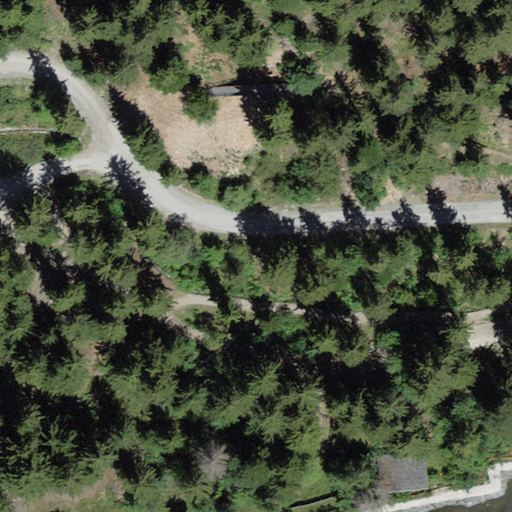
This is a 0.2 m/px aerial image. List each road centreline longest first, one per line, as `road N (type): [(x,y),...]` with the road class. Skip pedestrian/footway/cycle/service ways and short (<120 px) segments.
road 1 (residential): [(511,210),(240,221),(192,210),(121,168),(88,161),(0,190)]
road 2 (track): [(121,168),(57,81),(0,63)]
